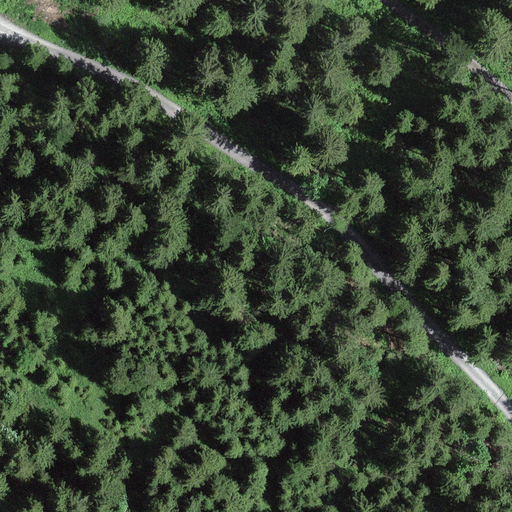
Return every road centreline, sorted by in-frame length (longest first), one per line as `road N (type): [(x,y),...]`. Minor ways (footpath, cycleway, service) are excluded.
road 1 (track): [(511,419),(331,213),(233,147),(0,25)]
road 2 (track): [(390,0),(511,100)]
